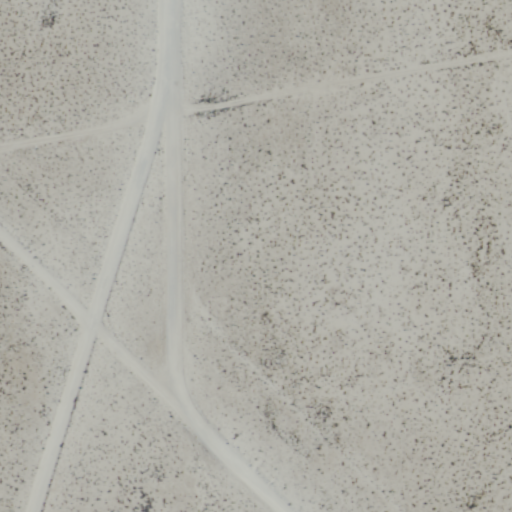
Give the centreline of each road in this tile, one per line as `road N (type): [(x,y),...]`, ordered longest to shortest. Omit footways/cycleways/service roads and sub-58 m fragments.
road 1 (track): [(177,407),(167,0)]
road 2 (track): [(0,236),(280,511)]
road 3 (track): [(0,147),(171,112)]
